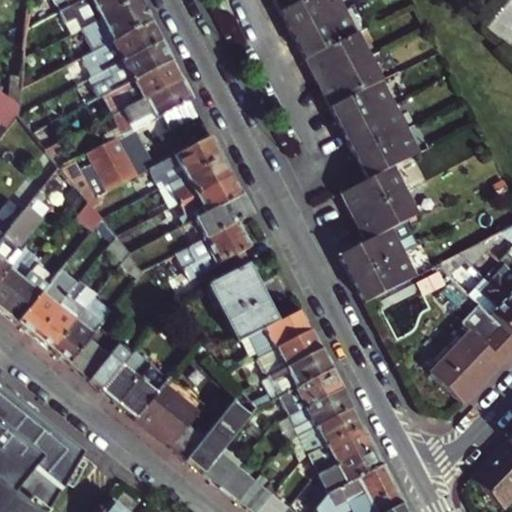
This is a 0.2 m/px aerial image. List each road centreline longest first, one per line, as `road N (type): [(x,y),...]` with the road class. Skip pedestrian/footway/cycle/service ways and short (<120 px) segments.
road 1 (residential): [(422,481),(171,0)]
road 2 (residential): [(210,511),(0,345)]
road 3 (residential): [(511,389),(422,481)]
